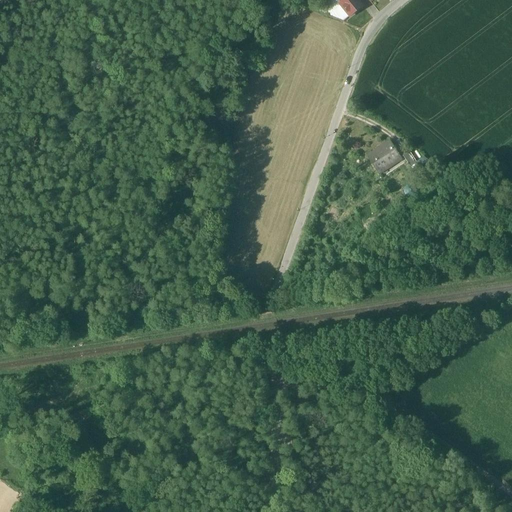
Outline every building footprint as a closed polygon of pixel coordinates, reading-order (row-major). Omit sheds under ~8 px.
[(335,0),(332,0),(325,7),(328,11),(338,3),(335,0)] [(363,6),(358,0),(341,0),(339,2),(345,10),(350,16),(363,6)] [(345,10),(340,14),(345,20),(350,16),(345,10)] [(391,143),(368,157),(380,174),(402,160),(391,143)] [(416,163),(410,153),(403,157),(410,167),(416,163)]
